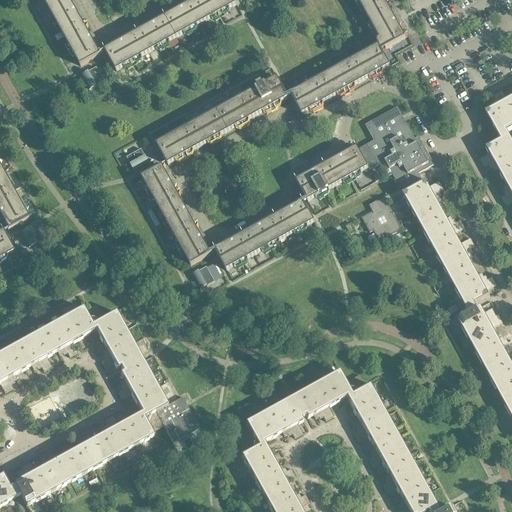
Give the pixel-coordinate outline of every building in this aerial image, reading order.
[(65,0),(43,0),(49,9),(65,0)] [(81,19),(84,17),(81,12),(79,13),(78,11),(79,8),(76,7),(74,8),(70,0),(65,0),(49,9),(55,21),(52,23),(57,32),(60,30),(65,39),(86,28),(81,19)] [(233,0),(199,0),(193,3),(204,24),(214,19),(216,22),(225,17),(223,14),(237,6),(233,0)] [(357,0),(354,2),(359,11),(362,9),(367,18),(388,7),(384,0),(357,0)] [(204,24),(193,3),(186,7),(185,6),(182,5),(181,9),(179,10),(178,8),(173,10),(175,14),(165,19),(177,39),(186,34),(188,37),(197,32),(195,29),(204,24)] [(406,39),(399,27),(400,26),(401,23),(398,22),(397,20),(399,19),(396,14),(393,16),(388,7),(367,18),(372,28),(369,30),(373,37),(376,38),(377,37),(382,46),(379,47),(382,52),(406,39)] [(177,39),(165,19),(158,23),(157,22),(154,21),(153,24),(151,25),(150,23),(145,26),(147,29),(138,34),(149,55),(158,49),(160,53),(169,48),(167,44),(177,39)] [(101,56),(96,46),(99,45),(96,40),(94,41),(93,39),(94,36),(94,35),(91,35),(90,35),(86,28),(65,39),(70,49),(67,50),(72,60),(75,58),(81,67),(101,56)] [(149,55),(138,34),(126,41),(125,39),(122,38),(122,39),(121,42),(119,43),(118,41),(113,43),(115,47),(105,52),(116,72),(126,67),(128,70),(137,65),(135,62),(149,55)] [(390,67),(382,52),(379,47),(369,53),(367,50),(358,55),(360,58),(352,63),(363,83),(372,78),(374,81),(378,79),(377,77),(379,75),(382,76),(383,76),(383,73),(383,72),(390,67)] [(363,83),(352,63),(337,71),(335,67),(326,72),(328,76),(319,81),(330,101),(340,96),(341,99),(346,96),(345,94),(347,93),(350,94),(351,94),(352,91),(351,89),(363,83)] [(105,83),(96,68),(82,77),(90,91),(105,83)] [(289,100),(286,95),(277,79),(263,87),(262,84),(253,89),(254,92),(245,97),(256,117),(266,112),(267,116),(272,113),(271,111),(273,110),(276,111),(277,111),(277,107),(277,106),(289,100)] [(330,101),(319,81),(309,86),(308,82),(298,87),(300,91),(291,96),(302,116),(312,111),(314,114),(318,112),(317,110),(319,108),(323,109),(324,106),(323,105),(330,101)] [(511,129),(511,99),(507,102),(502,92),(493,97),(497,103),(490,107),(492,110),(486,114),(501,142),(510,137),(507,132),(511,129)] [(256,117),(245,97),(236,102),(234,99),(225,104),(227,107),(217,112),(228,133),(238,128),(240,131),(244,128),(243,126),(245,125),(248,126),(249,126),(250,123),(249,121),(256,117)] [(407,144),(415,140),(398,108),(365,126),(374,142),(358,151),(369,169),(370,171),(379,166),(385,163),(393,177),(406,170),(409,175),(416,171),(409,159),(414,156),(407,144)] [(228,133),(217,112),(208,118),(206,114),(197,119),(199,123),(187,129),(199,149),(210,143),(212,146),(217,144),(215,142),(218,141),(221,141),(222,138),(221,137),(228,133)] [(199,149),(187,129),(176,135),(174,132),(165,137),(167,140),(157,146),(167,165),(168,166),(178,161),(180,164),(184,161),(183,159),(185,158),(189,159),(190,156),(189,155),(199,149)] [(504,182),(511,177),(511,141),(510,137),(501,142),(486,150),(489,155),(480,160),(484,169),(490,165),(494,173),(498,171),(504,182)] [(435,166),(419,138),(415,140),(407,144),(414,156),(409,159),(416,171),(418,175),(435,166)] [(369,169),(358,151),(357,149),(345,156),(345,154),(341,154),(340,157),(337,158),(336,156),(332,159),(334,162),(325,167),(336,187),(345,182),(347,186),(356,180),(354,177),(369,169)] [(150,165),(145,157),(141,150),(127,158),(135,173),(150,165)] [(174,188),(175,188),(176,184),(173,183),(172,181),(174,180),(171,175),(168,177),(163,167),(142,179),(148,188),(144,190),(149,199),(153,197),(159,209),(179,198),(174,188)] [(336,187),(325,167),(318,171),(317,170),(314,169),(313,169),(313,172),(310,174),(309,172),(305,174),(307,177),(297,183),(308,203),(318,197),(320,201),(329,196),(327,192),(336,187)] [(7,182),(11,181),(6,172),(2,173),(0,169),(0,198),(12,192),(7,182)] [(413,183),(409,175),(406,170),(393,177),(400,190),(413,183)] [(511,177),(504,182),(507,187),(503,189),(507,196),(501,199),(506,207),(511,203),(511,177)] [(444,214),(438,204),(442,202),(438,194),(444,191),(439,183),(429,188),(426,183),(403,196),(421,227),(444,214)] [(28,220),(23,210),(26,208),(21,199),(18,201),(12,192),(0,198),(0,222),(2,221),(8,231),(28,220)] [(191,218),(194,216),(191,212),(189,213),(188,211),(189,208),(189,207),(186,206),(185,207),(179,198),(159,209),(165,220),(162,222),(167,231),(170,230),(176,239),(196,228),(191,218)] [(305,229),(315,223),(306,208),(304,203),(296,207),(295,206),(292,205),(291,208),(289,209),(288,207),(283,210),(285,213),(276,218),(287,239),(296,234),(298,237),(307,232),(305,229)] [(402,231),(389,206),(374,214),(373,212),(361,219),(366,227),(369,225),(378,240),(385,236),(387,239),(402,231)] [(455,235),(465,230),(460,221),(454,225),(451,218),(447,220),(444,214),(421,227),(435,253),(458,240),(455,235)] [(287,239),(276,218),(264,225),(263,223),(260,223),(259,226),(257,227),(256,225),(251,228),(253,231),(244,236),(255,256),(264,251),(266,255),(275,250),(273,246),(287,239)] [(356,233),(351,224),(346,227),(350,236),(356,233)] [(44,240),(35,225),(21,234),(29,248),(44,240)] [(211,256),(206,246),(209,244),(207,239),(205,240),(204,238),(205,235),(204,235),(201,234),(200,235),(196,228),(176,239),(181,248),(177,250),(182,259),(186,257),(191,267),(211,256)] [(13,253),(7,241),(2,232),(0,233),(0,264),(5,261),(3,258),(13,253)] [(255,256),(244,236),(236,240),(236,239),(233,238),(232,238),(231,241),(229,242),(228,240),(223,243),(225,246),(216,252),(227,272),(236,267),(238,270),(247,265),(246,262),(255,256)] [(475,271),(469,261),(473,258),(469,251),(475,248),(471,240),(461,245),(458,240),(435,253),(452,284),(475,271)] [(215,283),(207,268),(192,276),(200,291),(215,283)] [(477,308),(476,305),(490,297),(487,292),(496,287),(492,278),(486,282),(482,275),(478,277),(475,271),(452,284),(468,313),(469,315),(458,321),(473,348),(496,335),(493,330),(503,324),(498,316),(492,319),(489,314),(493,312),(492,310),(485,314),(481,308),(478,310),(477,308)] [(103,344),(126,331),(116,313),(104,319),(96,305),(85,312),(96,331),(103,344)] [(96,331),(85,312),(83,308),(65,318),(77,342),(96,331)] [(77,342),(65,318),(38,333),(51,356),(57,353),(59,357),(66,353),(69,359),(78,354),(72,344),(77,342)] [(158,388),(143,362),(126,331),(103,344),(106,350),(102,352),(106,359),(100,362),(105,370),(115,365),(120,375),(123,381),(120,383),(123,390),(117,393),(122,401),(132,396),(134,401),(158,388)] [(51,356),(38,333),(12,347),(25,371),(31,367),(33,371),(40,367),(43,373),(52,368),(46,359),(51,356)] [(507,356),(511,352),(511,342),(506,345),(502,338),(499,340),(496,335),(473,348),(487,374),(510,361),(507,356)] [(15,376),(25,371),(12,347),(0,354),(0,385),(5,394),(13,390),(10,384),(17,380),(15,376)] [(511,363),(510,361),(487,374),(502,400),(511,394),(511,363)] [(356,417),(379,404),(369,386),(366,388),(359,376),(345,384),(339,372),(321,382),(334,405),(346,398),(356,417)] [(334,418),(328,408),(334,405),(321,382),(292,398),(264,414),(277,437),(282,434),(284,437),(291,434),(294,439),(303,435),(297,425),(303,422),(301,420),(303,418),(305,417),(307,420),(313,417),(315,420),(322,416),(325,422),(334,418)] [(149,416),(168,406),(158,388),(134,401),(141,414),(147,424),(150,423),(150,418),(149,416)] [(511,394),(502,400),(511,418),(511,394)] [(200,429),(187,407),(182,398),(168,406),(149,416),(150,418),(150,423),(147,424),(152,434),(164,427),(173,444),(200,429)] [(371,443),(394,430),(379,404),(356,417),(359,423),(356,425),(359,432),(354,435),(358,443),(368,438),(371,443)] [(152,434),(147,424),(141,414),(124,423),(137,447),(154,437),(152,434)] [(274,462),(264,444),(277,437),(264,414),(245,424),(251,436),(237,443),(244,455),(240,457),(251,475),(274,462)] [(137,447),(124,423),(118,427),(113,417),(104,422),(107,427),(100,431),(102,435),(96,439),(109,462),(137,447)] [(408,456),(400,442),(394,430),(371,443),(374,448),(370,450),(374,458),(368,461),(372,469),(382,464),(385,469),(408,456)] [(109,462),(96,439),(92,441),(87,431),(78,436),(82,442),(74,446),(77,449),(68,454),(81,477),(109,462)] [(81,477),(68,454),(60,458),(58,455),(51,459),(48,453),(40,457),(45,467),(41,469),(54,492),(81,477)] [(423,482),(415,468),(408,456),(385,469),(388,474),(384,476),(388,483),(382,487),(387,495),(396,490),(399,495),(423,482)] [(286,483),(295,478),(291,470),(285,473),(281,466),(277,468),(274,462),(251,475),(265,501),(288,489),(286,483)] [(54,492),(41,469),(35,472),(30,463),(21,467),(25,473),(20,476),(17,472),(15,473),(19,481),(13,484),(15,487),(13,488),(10,490),(3,476),(0,477),(0,507),(18,498),(20,496),(26,507),(54,492)] [(453,511),(451,507),(440,511),(438,511),(437,510),(436,508),(423,482),(399,495),(402,500),(399,502),(402,509),(397,511),(453,511)] [(301,511),(300,509),(308,505),(310,504),(305,496),(299,499),(295,492),(291,494),(288,489),(265,501),(271,511),(301,511)]
